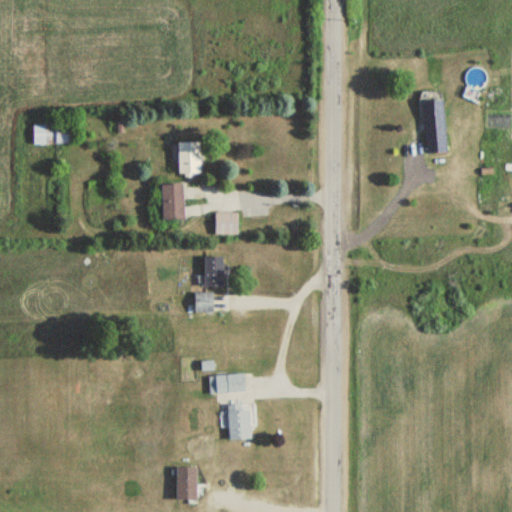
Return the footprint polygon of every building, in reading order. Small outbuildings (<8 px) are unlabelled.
[(445,150),(440,93),(417,96),(422,152),(445,150)] [(29,124),(29,144),(69,144),(69,124),(29,124)] [(196,141),(172,141),(172,174),(196,174),(196,141)] [(178,183),(155,183),(155,218),(178,218),(178,183)] [(236,212),(210,212),(210,234),(236,234),(236,212)] [(220,255),(200,255),(200,285),(220,285),(220,255)] [(210,312),(210,292),(190,292),(190,313),(210,312)] [(243,374),(206,375),(207,393),(243,392),(243,374)] [(249,407),(224,407),(224,438),(249,438),(249,407)] [(193,466),(170,466),(170,498),(193,498),(193,466)]
